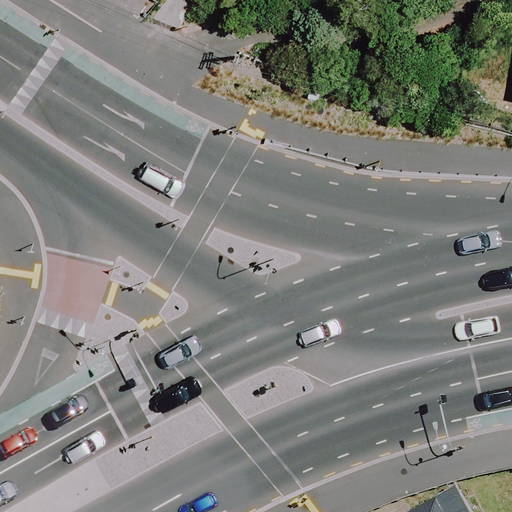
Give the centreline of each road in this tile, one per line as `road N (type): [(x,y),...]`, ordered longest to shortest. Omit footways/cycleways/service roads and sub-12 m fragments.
road 1 (secondary): [(0,54),(186,173),(273,207),(511,240)]
road 2 (trunk): [(0,471),(284,324)]
road 3 (trunk): [(415,382),(156,511)]
road 4 (trunk): [(0,438),(38,381),(60,326),(88,196)]
road 5 (trunk): [(284,324),(511,265)]
road 6 (secondary): [(284,324),(88,196)]
road 7 (secondary): [(415,382),(284,324)]
